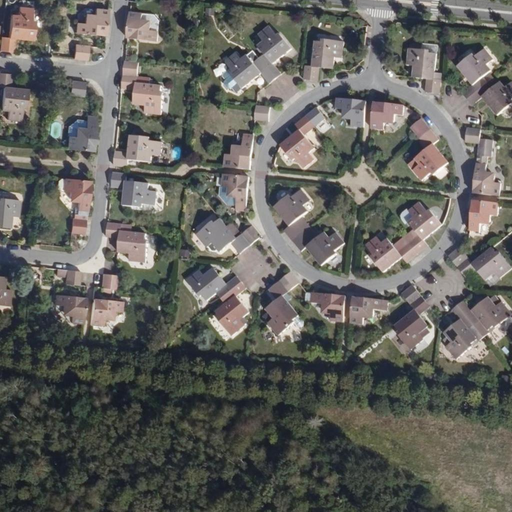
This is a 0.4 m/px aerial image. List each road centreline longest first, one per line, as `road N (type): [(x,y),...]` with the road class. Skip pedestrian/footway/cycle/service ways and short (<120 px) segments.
road 1 (residential): [(374,82),(429,108),(461,163),(454,226),(411,273),(349,286),(315,276),(286,255),(266,226),(258,192),(261,156),(277,124)]
road 2 (residential): [(0,250),(71,259),(94,242),(112,75)]
road 3 (tertiary): [(511,13),(382,0)]
